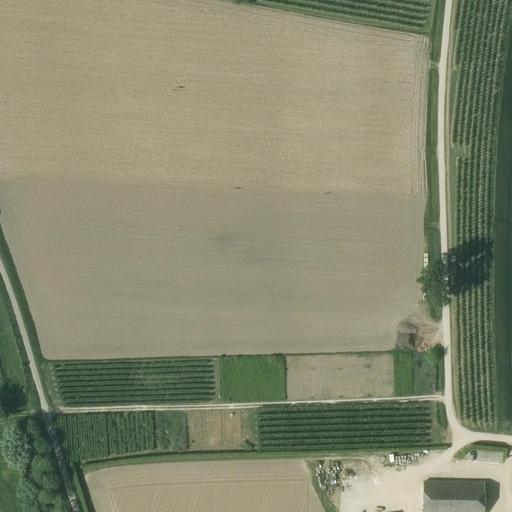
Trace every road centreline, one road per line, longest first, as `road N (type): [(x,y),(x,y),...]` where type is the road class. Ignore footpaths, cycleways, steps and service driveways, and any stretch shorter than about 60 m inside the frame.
road 1 (unclassified): [(450,0),(441,123),(449,413),(466,435),(511,441)]
road 2 (track): [(45,411),(447,397)]
road 3 (unclassified): [(0,272),(76,511)]
